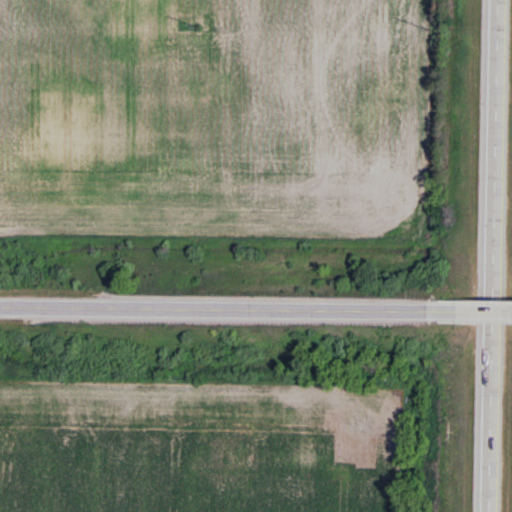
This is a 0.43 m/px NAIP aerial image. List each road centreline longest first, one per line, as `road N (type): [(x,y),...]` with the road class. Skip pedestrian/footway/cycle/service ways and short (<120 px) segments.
road 1 (motorway): [(494,0),(485,511)]
road 2 (tertiary): [(0,304),(451,309)]
